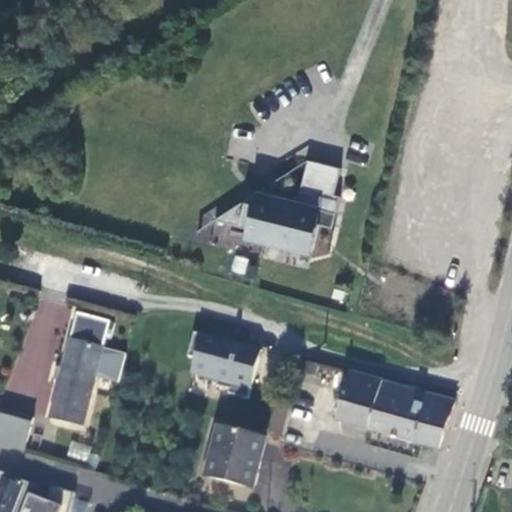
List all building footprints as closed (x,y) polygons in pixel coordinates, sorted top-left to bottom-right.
[(290,205),(249,195),(208,222),(241,230),(239,238),(292,251),(293,244),(307,248),(312,228),(305,226),(309,212),(329,217),(334,199),(327,197),(334,170),(301,162),(290,205)] [(33,328),(58,334),(64,307),(39,301),(33,328)] [(109,330),(71,321),(67,337),(69,337),(67,347),(65,347),(47,427),(80,434),(91,383),(115,388),(121,361),(98,356),(100,344),(105,346),(109,330)] [(191,363),(187,377),(214,385),(212,390),(225,394),(224,398),(244,404),(256,362),(236,357),(238,350),(190,337),(184,361),(191,363)] [(257,355),(238,350),(236,357),(256,362),(257,355)] [(309,382),(312,370),(298,366),(295,378),(309,382)] [(334,427),(432,452),(446,407),(345,379),(334,427)] [(273,410),(268,434),(281,437),(286,414),(273,410)] [(31,426),(20,423),(0,417),(0,452),(23,459),(31,426)] [(250,494),(262,445),(215,433),(203,482),(250,494)] [(27,490),(0,478),(0,511),(68,511),(72,499),(48,492),(42,511),(33,511),(20,507),(27,490)]
